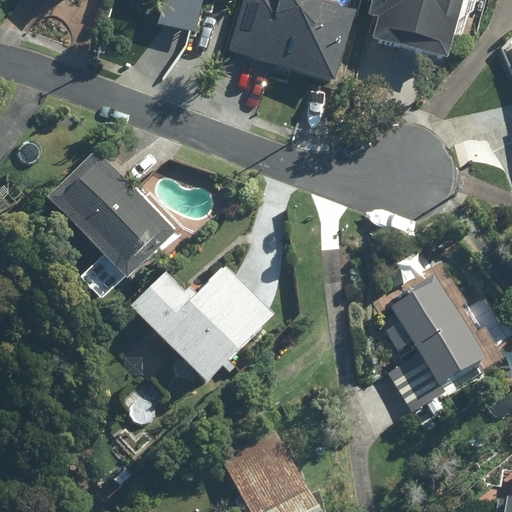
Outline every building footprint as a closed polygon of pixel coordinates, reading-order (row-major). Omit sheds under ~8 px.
[(125,0),(125,1),(162,11),(157,30),(196,40),(206,4),(220,8),(222,0),(125,0)] [(246,0),(228,56),(335,90),(358,18),(320,6),(322,0),(246,0)] [(466,0),(373,0),(366,23),(378,26),(372,47),(445,69),(466,0)] [(90,156),(44,202),(103,260),(78,284),(100,305),(124,281),(129,286),(175,239),(90,156)] [(128,313),(204,388),(273,322),(223,272),(196,299),(189,292),(184,297),(164,277),(128,313)] [(405,301),(390,309),(399,326),(384,334),(395,354),(410,347),(416,358),(387,375),(410,416),(446,396),(441,387),(484,364),(437,284),(433,277),(401,294),(405,301)] [(221,459),(248,511),(316,511),(276,432),(221,459)] [(511,511),(511,503),(495,501),(492,511),(511,511)]
